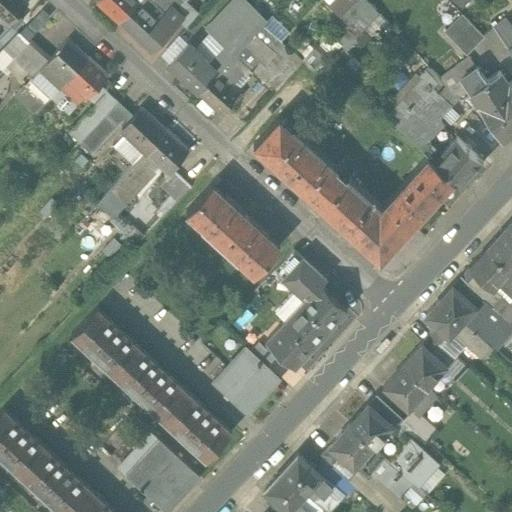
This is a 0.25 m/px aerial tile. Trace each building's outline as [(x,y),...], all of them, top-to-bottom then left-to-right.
[(0,0),(0,18),(3,15),(14,25),(23,16),(18,11),(27,0),(0,0)] [(99,0),(99,1),(119,20),(137,0),(99,0)] [(137,0),(119,20),(150,49),(181,16),(171,8),(178,0),(137,0)] [(241,0),(233,0),(206,30),(224,47),(209,63),(189,44),(168,67),(198,94),(244,45),(265,22),(241,0)] [(364,0),(359,0),(339,22),(342,25),(353,37),(376,12),(364,0)] [(482,36),(462,15),(444,32),(465,53),(482,36)] [(511,35),(503,16),(490,22),(500,44),(511,38),(511,35)] [(353,37),(342,25),(333,33),(345,47),(354,39),(353,37)] [(18,29),(3,46),(13,55),(28,38),(18,29)] [(33,74),(16,92),(35,110),(50,94),(87,55),(68,36),(49,57),(33,74)] [(49,57),(28,38),(13,55),(33,74),(49,57)] [(276,47),(270,42),(265,48),(271,53),(262,62),(262,63),(258,60),(249,70),(262,81),(274,92),(302,62),(290,51),(285,57),(275,48),(276,47)] [(244,45),(198,94),(217,113),(238,91),(227,81),(231,78),(233,79),(245,67),(249,70),(258,60),(262,63),(262,62),(244,45)] [(13,55),(3,46),(0,48),(0,65),(2,67),(13,55)] [(322,62),(311,52),(304,60),(314,70),(322,62)] [(87,55),(50,94),(67,111),(82,95),(81,95),(85,92),(93,99),(100,91),(93,85),(106,73),(87,55)] [(467,57),(439,78),(458,98),(468,91),(460,79),(475,68),(467,57)] [(439,78),(428,67),(425,69),(438,83),(433,88),(450,107),(458,98),(439,78)] [(475,68),(460,79),(468,91),(469,92),(485,81),(475,68)] [(420,95),(409,106),(401,99),(385,116),(428,156),(434,161),(442,153),(430,140),(442,126),(437,121),(450,107),(433,88),(438,83),(425,69),(417,76),(420,78),(411,87),(420,95)] [(507,85),(498,72),(485,81),(469,92),(468,93),(487,119),(502,140),(511,133),(511,82),(511,81),(507,85)] [(106,90),(88,108),(99,118),(115,99),(106,90)] [(99,118),(80,139),(91,150),(128,110),(116,99),(115,99),(99,118)] [(88,108),(69,129),(80,139),(99,118),(88,108)] [(136,109),(121,125),(126,130),(113,144),(133,163),(166,128),(146,109),(141,114),(136,109)] [(336,167),(292,127),(292,128),(279,116),(253,144),(320,206),(321,205),(345,179),(334,169),(336,167)] [(133,163),(96,203),(111,217),(153,172),(147,166),(154,158),(166,169),(186,147),(166,128),(133,163)] [(454,180),(460,185),(483,161),(456,137),(435,161),(454,180)] [(380,207),(347,176),(345,179),(321,205),(379,260),(454,180),(435,161),(434,161),(428,156),(380,207)] [(173,170),(159,185),(174,199),(188,183),(173,170)] [(267,232),(225,191),(223,193),(211,182),(187,207),(204,224),(202,226),(236,258),(237,256),(253,272),(278,246),(266,234),(267,232)] [(511,273),(511,239),(504,232),(487,250),(510,272),(511,273)] [(510,272),(487,250),(469,269),(480,280),(492,291),(510,272)] [(469,269),(461,278),(473,288),(480,280),(469,269)] [(473,288),(461,278),(461,279),(465,283),(463,285),(458,281),(439,302),(463,323),(491,348),(507,331),(478,306),(485,299),(473,288)] [(319,284),(301,303),(327,327),(345,308),(336,299),(339,296),(336,293),(334,295),(329,290),(328,292),(319,284)] [(463,323),(439,302),(426,316),(439,328),(449,337),(463,323)] [(301,303),(284,321),(311,345),(327,327),(301,303)] [(141,350),(96,308),(70,335),(114,378),(141,350)] [(311,345),(284,321),(266,340),(274,348),(273,349),(278,354),(275,357),(280,361),(284,357),(292,365),(311,345)] [(449,337),(439,328),(431,337),(441,346),(449,337)] [(441,346),(431,337),(423,346),(433,355),(441,346)] [(275,358),(257,342),(250,350),(268,366),(275,358)] [(242,409),(275,373),(268,366),(250,350),(245,345),(212,381),(242,409)] [(427,388),(446,368),(433,355),(423,346),(404,367),(427,388)] [(184,393),(141,350),(114,378),(159,420),(184,393)] [(407,408),(427,388),(404,367),(384,386),(407,408)] [(228,433),(184,393),(159,420),(203,461),(228,433)] [(438,470),(369,405),(350,425),(373,448),(418,490),(438,470)] [(47,450),(3,409),(0,411),(0,457),(21,478),(47,450)] [(373,448),(350,425),(331,445),(341,456),(354,468),(373,448)] [(123,477),(152,504),(185,470),(156,443),(123,477)] [(341,456),(331,445),(322,455),(333,465),(341,456)] [(72,511),(92,491),(47,450),(21,478),(57,511),(72,511)] [(313,484),(321,475),(298,454),(281,472),(305,494),(313,484)] [(297,503),(305,494),(281,472),(264,490),(289,511),(297,503)] [(338,490),(321,475),(313,484),(330,499),(338,490)] [(113,511),(92,491),(72,511),(113,511)] [(307,511),(297,503),(289,511),(307,511)]
